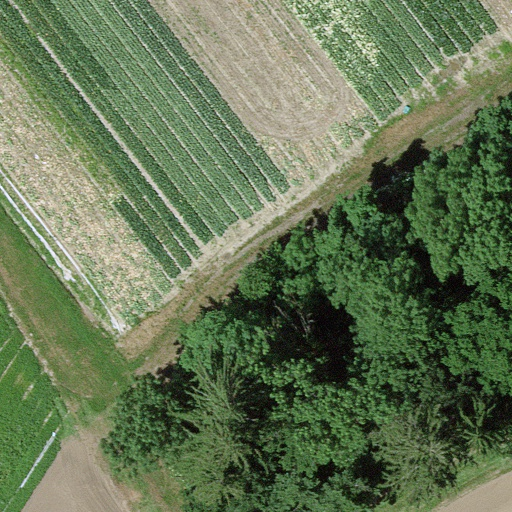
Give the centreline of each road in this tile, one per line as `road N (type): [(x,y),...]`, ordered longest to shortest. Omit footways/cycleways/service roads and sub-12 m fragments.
road 1 (track): [(230,511),(170,483),(155,458),(135,373),(149,333),(180,292),(511,61)]
road 2 (track): [(511,415),(272,511)]
